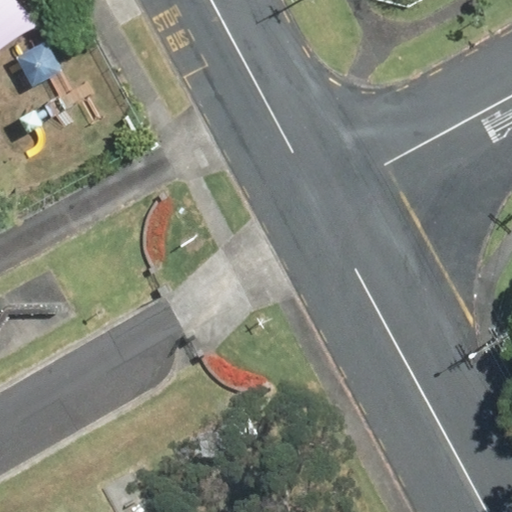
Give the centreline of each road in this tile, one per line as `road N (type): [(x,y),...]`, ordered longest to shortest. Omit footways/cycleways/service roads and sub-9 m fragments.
road 1 (secondary): [(320,202),(485,511)]
road 2 (secondary): [(211,0),(320,202)]
road 3 (unclassified): [(320,202),(511,99)]
